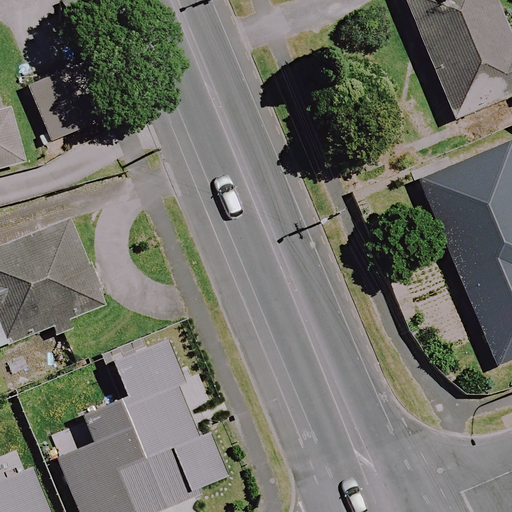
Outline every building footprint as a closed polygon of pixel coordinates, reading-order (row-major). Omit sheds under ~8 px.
[(511,37),(505,39),(492,0),(401,0),(441,125),(511,102),(511,37)] [(94,128),(75,64),(23,79),(42,144),(94,128)] [(0,171),(18,167),(3,112),(0,112),(0,171)] [(511,182),(508,173),(430,203),(471,310),(511,293),(511,182)] [(0,350),(96,313),(61,223),(0,246),(0,350)] [(165,348),(111,370),(126,406),(81,425),(92,452),(55,467),(74,511),(151,511),(224,482),(206,440),(197,443),(177,396),(184,393),(165,348)] [(0,511),(44,511),(29,475),(0,486),(0,511)]
